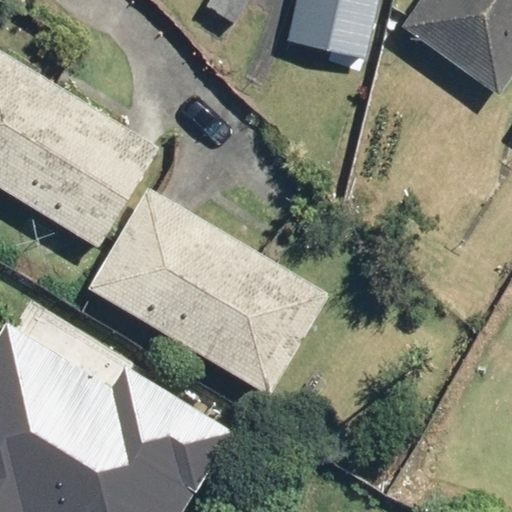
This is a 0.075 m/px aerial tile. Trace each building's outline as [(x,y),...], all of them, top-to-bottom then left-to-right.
[(295,0),(285,45),(361,62),(375,0),(295,0)] [(511,0),(419,0),(396,32),(495,102),(511,78),(511,0)] [(0,50),(0,194),(85,251),(152,151),(0,50)] [(147,200),(87,299),(262,404),(322,304),(147,200)] [(174,511),(212,452),(7,327),(0,338),(0,509),(4,511),(174,511)]
